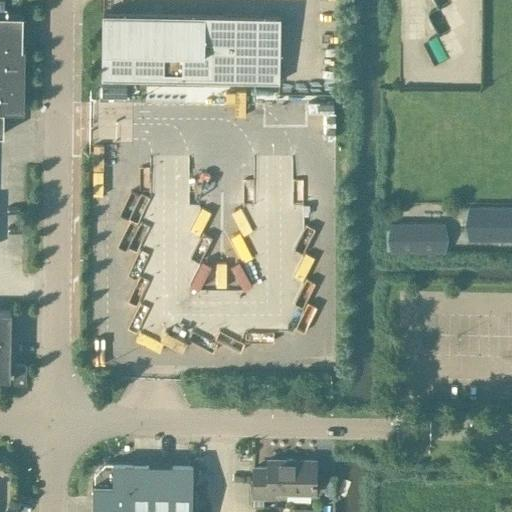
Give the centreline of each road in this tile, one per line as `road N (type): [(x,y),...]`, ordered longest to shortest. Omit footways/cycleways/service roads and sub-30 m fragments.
road 1 (unclassified): [(48,415),(511,428)]
road 2 (unclassified): [(48,415),(62,0)]
